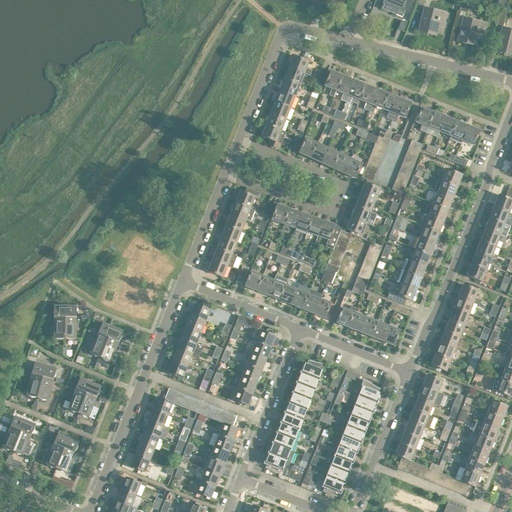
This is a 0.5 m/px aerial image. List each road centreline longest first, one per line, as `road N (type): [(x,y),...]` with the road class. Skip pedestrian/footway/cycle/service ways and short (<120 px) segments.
road 1 (residential): [(228,172),(324,209),(336,204),(342,185),(335,179),(241,141)]
road 2 (residential): [(408,372),(490,173)]
road 3 (residential): [(241,141),(284,30),(355,39)]
road 4 (residential): [(511,81),(355,39)]
road 5 (residential): [(90,511),(146,372)]
road 6 (residential): [(491,511),(371,464)]
road 7 (residential): [(264,418),(146,372)]
road 8 (residential): [(299,330),(184,284)]
road 9 (residential): [(184,284),(228,172)]
